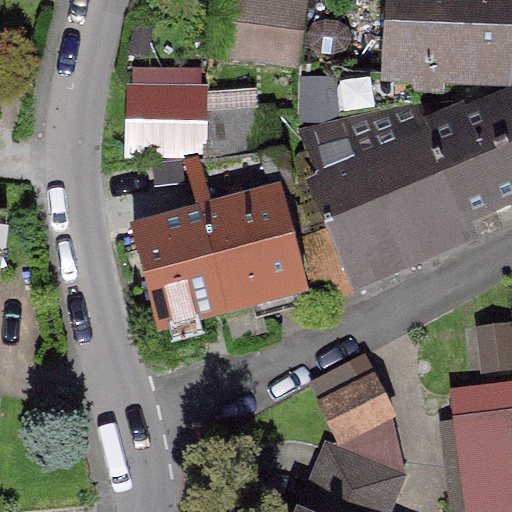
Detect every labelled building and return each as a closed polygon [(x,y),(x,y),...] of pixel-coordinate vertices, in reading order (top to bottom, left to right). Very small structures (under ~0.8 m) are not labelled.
[(504,6),(418,0),(388,0),(383,84),(498,92),(504,6)] [(310,12),(228,2),(220,71),(301,81),(310,12)] [(225,129),(269,132),(272,88),(227,85),(225,129)] [(207,90),(136,91),(137,159),(207,158),(207,90)] [(511,110),(313,200),(352,284),(511,211),(511,110)] [(268,194),(116,240),(146,340),(298,294),(268,194)] [(511,327),(483,329),(486,375),(511,373),(511,327)] [(377,384),(322,411),(339,446),(394,418),(377,384)] [(511,511),(511,451),(510,421),(462,423),(466,511),(511,511)] [(306,503),(302,511),(384,511),(399,478),(337,453),(314,506),(306,503)]
